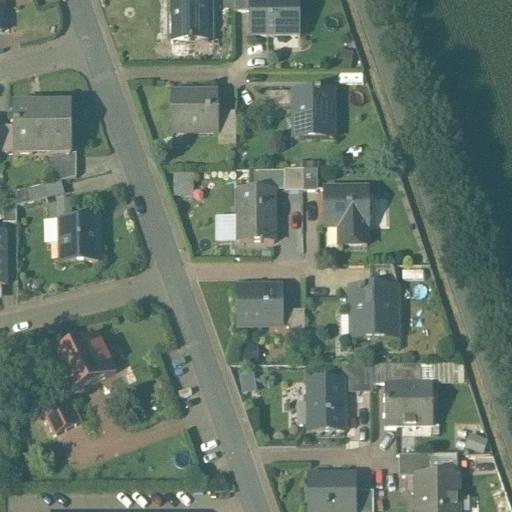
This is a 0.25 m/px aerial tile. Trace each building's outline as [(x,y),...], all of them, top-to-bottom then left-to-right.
[(210,0),(171,0),(171,46),(189,46),(189,48),(193,48),(193,46),(211,46),(210,0)] [(235,0),(235,14),(249,14),(249,0),(235,0)] [(249,0),(249,14),(250,41),(300,40),(299,0),(249,0)] [(333,142),(332,93),(294,94),(294,108),(295,143),(333,142)] [(218,94),(172,95),(172,135),(218,134),(218,114),(218,94)] [(294,108),(294,95),(266,95),(267,109),(294,108)] [(72,155),(71,108),(14,109),(15,154),(15,157),(52,157),(72,156),(72,155)] [(236,114),(218,114),(218,134),(218,145),(237,144),(236,114)] [(0,154),(15,154),(14,128),(0,128),(0,154)] [(72,155),(72,156),(52,157),(52,185),(77,179),(77,155),(72,155)] [(303,194),(302,172),(285,173),(285,194),(303,194)] [(43,187),(17,194),(17,202),(17,203),(17,208),(47,201),(43,187)] [(369,229),(369,192),(323,193),(323,195),(327,195),(328,211),(323,211),(323,230),(341,230),(341,248),(366,248),(366,229),(369,229)] [(274,193),(239,193),(239,209),(242,209),(242,218),(239,218),(239,222),(245,222),(245,242),(239,242),(238,245),(274,245),(274,193)] [(17,208),(17,203),(4,203),(4,225),(17,225),(17,208)] [(98,220),(61,221),(61,264),(98,264),(98,220)] [(392,270),(369,270),(369,290),(397,289),(392,270)] [(369,290),(348,290),(349,342),(399,341),(398,290),(397,289),(369,290)] [(281,290),(238,290),(239,328),(281,328),(281,327),(281,312),(281,290)] [(304,312),(281,312),(281,327),(290,327),(290,338),(305,338),(304,312)] [(98,337),(42,364),(58,395),(60,394),(64,401),(116,376),(98,337)] [(421,366),(392,367),(392,386),(421,385),(421,366)] [(372,367),(342,367),(342,383),(344,383),(344,394),(372,394),(372,367)] [(465,383),(464,367),(435,368),(435,385),(465,383)] [(342,383),(307,384),(308,435),(344,434),(344,394),(344,383),(342,383)] [(392,386),(383,386),(384,431),(433,430),(433,404),(427,404),(427,385),(424,385),(421,385),(392,386)] [(64,401),(60,394),(58,395),(40,404),(56,437),(76,427),(64,401)] [(401,454),(415,454),(415,442),(401,442),(401,454)] [(430,458),(399,458),(399,480),(415,480),(415,477),(430,477),(430,458)] [(430,477),(415,477),(415,480),(415,511),(456,511),(456,477),(430,477)] [(354,478),(308,478),(307,511),(354,511),(354,492),(354,478)] [(373,511),(374,492),(354,492),(354,511),(373,511)]
